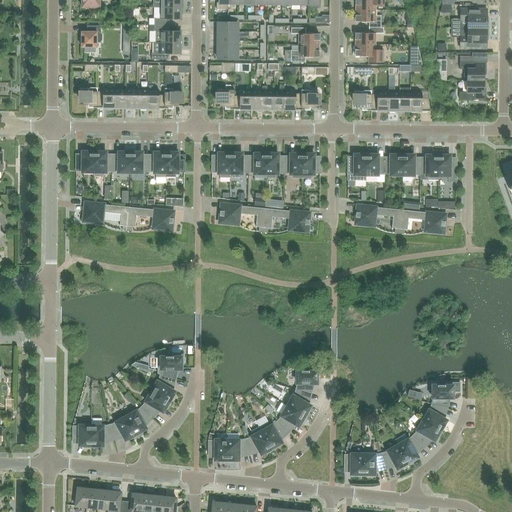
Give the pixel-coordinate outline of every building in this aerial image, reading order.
[(228,3),(227,0),(218,0),(218,3),(216,3),(216,9),(228,10),(228,3)] [(355,0),(355,10),(376,10),(376,5),(383,5),(383,0),(355,0)] [(181,15),(181,8),(160,8),(160,19),(153,19),(153,25),(166,25),(166,19),(180,19),(180,15),(181,15)] [(460,29),(486,29),(486,9),(460,9),(460,21),(461,21),(460,29)] [(376,16),(376,10),(355,10),(355,21),(368,21),(368,27),(381,28),(381,16),(376,16)] [(132,23),(131,14),(121,15),(122,23),(132,23)] [(237,32),(237,23),(226,22),(219,22),(217,22),(217,32),(237,32)] [(166,31),(166,25),(153,25),(153,31),(160,31),(160,42),(181,42),(181,35),(180,35),(180,31),(166,31)] [(81,32),(81,47),(96,47),(96,42),(99,42),(101,40),(101,35),(99,33),(99,26),(86,26),(86,32),(81,32)] [(383,28),(381,28),(368,27),(368,33),(355,33),(355,44),(375,45),(375,34),(383,34),(383,28)] [(298,45),(319,45),(319,34),(305,34),(305,28),(291,28),(291,34),(298,34),(298,45)] [(486,49),(486,29),(460,29),(460,36),(459,48),(486,49)] [(237,41),(237,32),(217,32),(217,41),(237,41)] [(237,50),(237,41),(217,41),(217,50),(237,50)] [(181,50),(181,42),(160,42),(153,42),(153,53),(151,53),(151,60),(166,60),(166,53),(180,54),(180,50),(181,50)] [(375,50),(375,45),(355,44),(355,56),(368,56),(368,62),(383,62),(383,50),(375,50)] [(318,57),(319,45),(298,45),(298,50),(290,50),(290,62),(305,62),(305,56),(318,57)] [(237,59),(237,50),(217,50),(217,59),(237,59)] [(456,57),(446,57),(447,76),(457,75),(456,57)] [(463,81),(466,81),(484,81),(484,69),(486,69),(486,62),(459,62),(459,69),(464,69),(463,81)] [(221,63),(221,72),(234,72),(234,63),(221,63)] [(483,92),(484,81),(466,81),(466,92),(459,92),(459,100),(485,100),(485,92),(483,92)] [(178,102),(181,102),(182,85),(172,85),(172,89),(164,89),(164,95),(164,109),(170,109),(170,106),(178,106),(178,102)] [(273,91),(267,91),(267,86),(262,86),(262,91),(262,110),(273,110),(273,91)] [(284,110),(284,92),(284,87),(279,87),(279,92),(273,91),(273,110),(284,110)] [(97,92),(97,88),(89,88),(80,88),(80,91),(79,91),(79,101),(82,101),(82,105),(90,105),(90,108),(96,108),(97,92)] [(399,93),(393,93),(394,88),(388,88),(388,92),(389,92),(389,93),(388,93),(388,111),(399,111),(399,93)] [(114,108),(114,90),(103,90),(103,92),(97,92),(96,108),(114,108)] [(125,108),(125,90),(114,90),(114,108),(125,108)] [(136,108),(136,90),(125,90),(125,108),(136,108)] [(147,108),(147,90),(136,90),(136,108),(147,108)] [(164,95),(158,95),(158,90),(147,90),(147,108),(164,109),(164,95)] [(233,109),(233,93),(226,93),(226,90),(217,90),(217,93),(216,93),(216,103),(219,103),(219,106),(227,106),(227,109),(233,109)] [(301,110),(301,90),(301,94),(295,94),(295,92),(284,92),(284,110),(301,110)] [(301,90),(301,110),(307,110),(307,107),(315,107),(315,104),(318,104),(318,94),(318,91),(309,91),(309,90),(301,90)] [(251,110),(251,91),(239,91),(239,96),(234,96),(234,93),(233,93),(233,109),(251,110)] [(262,110),(262,91),(251,91),(251,110),(262,110)] [(371,111),(371,91),(363,91),(354,91),(354,94),(353,94),(353,104),(356,104),(356,108),(364,108),(364,111),(371,111)] [(388,111),(388,93),(377,93),(377,94),(371,94),(371,91),(371,111),(388,111)] [(399,93),(399,111),(410,111),(410,93),(399,93)] [(410,93),(410,111),(430,111),(428,98),(421,98),(421,93),(410,93)] [(94,176),(94,150),(87,150),(87,152),(82,152),(82,157),(76,157),(75,171),(82,171),(82,172),(93,172),(93,176),(94,176)] [(112,171),(112,158),(106,158),(106,152),(100,152),(100,150),(94,150),(94,176),(103,176),(103,172),(105,172),(105,171),(112,171)] [(130,172),(130,150),(123,150),(123,152),(118,152),(118,158),(112,158),(112,171),(118,171),(118,172),(130,172)] [(148,172),(148,158),(142,158),(142,152),(136,152),(136,150),(130,150),(130,172),(141,173),(141,171),(148,172)] [(166,177),(166,151),(159,150),(159,153),(154,153),(154,158),(148,158),(148,172),(154,172),(154,173),(156,173),(156,176),(165,177),(166,177)] [(166,151),(166,177),(175,177),(175,173),(177,173),(177,172),(184,172),(184,159),(178,158),(178,153),(172,153),(172,151),(166,151)] [(230,178),(230,151),(223,151),(223,153),(218,153),(218,159),(212,159),(211,172),(218,172),(218,173),(220,173),(220,177),(229,177),(229,178),(230,178)] [(248,173),(248,159),(242,159),(242,154),(236,153),(236,151),(230,151),(230,178),(230,173),(241,174),(241,172),(248,173)] [(266,178),(266,152),(259,151),(259,154),(254,154),(254,159),(248,159),(248,173),(254,173),(254,174),(265,174),(265,178),(266,178)] [(284,173),(284,160),(278,160),(278,154),(272,154),(272,152),(266,152),(266,178),(275,178),(275,174),(277,174),(277,173),(284,173)] [(302,178),(302,152),(295,152),(295,154),(290,154),(290,160),(284,160),(284,173),(290,173),(290,174),(292,174),(292,178),(301,178),(302,178)] [(302,178),(311,178),(311,174),(313,174),(313,173),(320,173),(320,160),(314,160),(314,154),(308,154),(308,152),(302,152),(302,178)] [(354,160),(348,160),(347,180),(366,180),(366,175),(366,153),(359,153),(359,155),(354,155),(354,160)] [(384,174),(384,161),(378,161),(378,155),(372,155),(372,153),(366,153),(366,175),(377,175),(377,174),(384,174)] [(402,175),(402,153),(395,153),(395,155),(390,155),(390,161),(384,161),(384,174),(390,174),(390,175),(402,175)] [(420,174),(420,161),(414,161),(414,155),(408,155),(408,153),(402,153),(402,175),(413,175),(413,174),(420,174)] [(438,180),(438,153),(431,153),(431,156),(426,155),(426,161),(420,161),(420,174),(426,174),(426,176),(428,176),(428,179),(437,179),(437,180),(438,180)] [(438,153),(438,180),(438,176),(449,176),(449,181),(456,181),(456,161),(450,161),(450,156),(444,156),(444,153),(438,153)] [(254,205),(264,206),(265,198),(255,197),(254,205)] [(278,200),(266,199),(265,207),(277,208),(278,200)] [(127,231),(129,207),(85,203),(83,221),(94,222),(94,224),(99,224),(100,223),(102,223),(103,212),(121,214),(119,225),(123,225),(122,230),(127,231)] [(263,232),(265,209),(221,204),(219,223),(230,224),(230,225),(235,226),(236,224),(238,225),(239,214),(257,215),(255,227),(259,227),(258,232),(263,232)] [(399,234),(401,210),(357,205),(355,224),(366,225),(366,227),(371,227),(372,226),(374,226),(375,215),(393,217),(391,228),(395,228),(394,233),(399,234)] [(154,217),(153,229),(155,229),(155,230),(160,231),(161,229),(171,230),(173,212),(129,207),(127,231),(131,231),(132,226),(135,227),(136,216),(154,217)] [(290,219),(289,230),(291,230),(291,231),(296,232),(297,231),(307,232),(309,213),(265,209),(263,232),(267,233),(268,228),(271,228),(272,217),(290,219)] [(426,220),(424,231),(427,232),(427,233),(432,234),(433,232),(443,233),(445,215),(401,210),(399,234),(403,234),(404,229),(407,230),(408,218),(426,220)] [(157,358),(157,374),(158,374),(160,374),(173,378),(175,369),(181,369),(181,364),(183,364),(183,358),(183,355),(173,355),(165,354),(165,357),(161,357),(161,358),(157,358)] [(297,383),(296,388),(308,392),(311,383),(316,383),(316,378),(319,378),(319,372),(316,372),(316,371),(309,371),(309,369),(301,369),(301,371),(296,371),(296,372),(292,372),(291,381),(296,381),(296,383),(297,383)] [(151,392),(170,403),(174,397),(172,396),(174,392),(169,389),(172,380),(159,377),(158,382),(157,381),(151,392)] [(447,397),(452,398),(452,392),(460,392),(460,383),(452,383),(452,385),(445,385),(445,383),(437,383),(437,385),(432,385),(432,387),(430,387),(430,395),(432,395),(432,397),(433,397),(432,403),(444,406),(447,397)] [(287,406),(306,417),(309,411),(307,410),(310,406),(305,403),(308,394),(295,391),(294,396),(293,396),(287,406)] [(167,409),(170,403),(151,392),(145,402),(146,402),(142,406),(151,415),(157,409),(162,412),(165,407),(167,409)] [(419,418),(442,431),(445,426),(443,425),(446,420),(441,417),(444,409),(431,405),(430,410),(429,410),(423,420),(419,418)] [(303,423),(306,417),(287,406),(281,416),(282,416),(278,420),(287,430),(293,423),(298,426),(301,422),(303,423)] [(123,413),(136,436),(142,433),(141,431),(146,428),(143,423),(149,417),(140,408),(136,412),(136,411),(134,412),(132,409),(124,413),(123,413)] [(131,439),(136,436),(123,413),(125,417),(115,422),(116,423),(110,425),(114,437),(122,435),(125,440),(130,437),(131,439)] [(439,437),(442,431),(419,418),(415,426),(418,428),(417,430),(418,431),(414,435),(423,444),(429,438),(434,440),(437,436),(439,437)] [(259,427),(272,450),(278,447),(277,445),(281,443),(279,438),(285,431),(276,422),(272,426),(271,425),(269,426),(267,423),(260,427),(259,427)] [(91,448),(91,426),(79,425),(79,426),(73,426),(72,440),(79,440),(79,445),(84,446),(84,448),(91,448)] [(91,426),(91,448),(97,448),(97,446),(102,446),(102,440),(111,438),(108,425),(103,427),(103,426),(91,426)] [(266,453),(272,450),(259,427),(259,428),(251,432),(253,435),(251,437),(252,438),(246,439),(249,451),(258,449),(261,454),(265,452),(266,453)] [(397,445),(408,465),(414,461),(413,459),(417,457),(414,452),(421,446),(412,436),(408,440),(407,439),(397,445)] [(226,462),(227,440),(215,440),(215,441),(208,441),(208,454),(215,454),(215,460),(220,460),(220,462),(226,462)] [(227,440),(226,462),(233,462),(233,460),(238,460),(238,454),(247,452),(244,440),(238,441),(238,440),(227,440)] [(402,468),(408,465),(397,445),(387,451),(387,452),(382,453),(385,466),(394,464),(397,468),(401,466),(402,468)] [(374,454),(372,454),(373,450),(362,450),(362,454),(362,476),(369,476),(369,474),(374,474),(374,469),(383,466),(380,454),(374,455),(374,454)] [(362,476),(362,454),(351,454),(351,455),(344,455),(344,468),(351,468),(350,474),(356,474),(356,476),(362,476)] [(86,507),(88,489),(77,487),(76,498),(74,498),(74,504),(75,504),(75,506),(86,507)] [(97,508),(99,490),(88,489),(86,507),(97,508)] [(108,509),(110,491),(99,490),(97,508),(108,509)] [(124,511),(125,501),(120,501),(121,492),(110,491),(108,509),(118,511),(117,511),(124,511)] [(132,511),(141,511),(143,494),(132,493),(131,502),(125,501),(124,511),(130,511),(131,511),(132,511)] [(152,511),(154,495),(143,494),(141,511),(152,511)] [(162,511),(165,497),(154,495),(152,511),(162,511)] [(165,497),(162,511),(175,511),(176,509),(175,508),(176,498),(165,497)] [(222,511),(224,503),(213,502),(211,511),(222,511)] [(233,511),(234,504),(224,503),(222,511),(233,511)]
